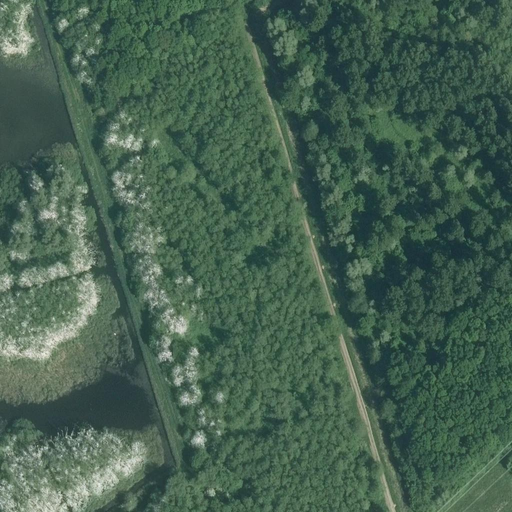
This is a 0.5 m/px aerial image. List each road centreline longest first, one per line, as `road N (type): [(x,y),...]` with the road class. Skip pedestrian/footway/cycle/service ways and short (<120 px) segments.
road 1 (track): [(127,511),(189,469),(45,0)]
road 2 (track): [(339,329),(240,0)]
road 3 (track): [(391,511),(375,454),(426,405),(443,331),(441,218)]
